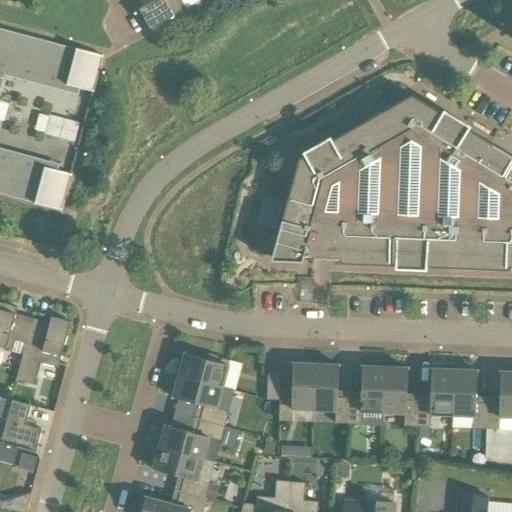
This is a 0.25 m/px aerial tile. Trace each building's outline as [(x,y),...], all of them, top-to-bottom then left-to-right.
[(140,10),(144,16),(152,30),(187,10),(181,0),(138,0),(143,8),(140,10)] [(0,194),(9,197),(36,204),(62,211),(72,175),(0,155),(0,96),(6,75),(0,73),(0,67),(94,93),(104,56),(77,49),(0,28),(0,194)] [(511,156),(412,96),(299,160),(273,259),(340,261),(340,265),(511,271),(511,156)] [(30,130),(77,139),(80,122),(33,114),(30,130)] [(7,348),(25,353),(34,319),(21,316),(20,320),(15,318),(18,308),(0,303),(0,347),(7,349),(7,348)] [(34,319),(25,353),(17,381),(35,386),(41,364),(59,368),(72,322),(52,317),(50,328),(45,326),(46,323),(34,319)] [(179,376),(224,388),(231,361),(210,356),(209,360),(186,354),(185,357),(184,357),(179,376)] [(315,411),(317,365),(294,364),(293,397),(281,396),(282,390),(281,390),(280,401),(280,421),(293,422),(293,410),(315,411)] [(317,365),(315,411),(336,412),(336,424),(349,424),(350,399),(338,398),(340,366),(317,365)] [(384,414),(386,368),(366,367),(363,367),(362,399),(350,399),(349,424),(362,425),(362,413),(384,414)] [(418,427),(419,402),(407,401),(409,369),(406,369),(406,368),(386,368),(384,414),(406,414),(405,426),(418,427)] [(431,402),(420,402),(419,402),(418,427),(431,428),(432,415),(453,416),(455,370),(435,370),(432,370),(431,402)] [(455,370),(453,416),(475,417),(474,429),(487,430),(488,405),(476,404),(478,372),(475,372),(475,371),(455,370)] [(488,405),(487,430),(500,430),(501,418),(511,418),(511,373),(501,373),(500,405),(488,405)] [(280,401),(281,390),(281,375),(269,375),(268,400),(280,401)] [(224,388),(179,376),(174,395),(174,398),(205,407),(201,421),(225,427),(230,412),(218,409),(224,388)] [(0,438),(37,449),(43,430),(32,427),(34,421),(28,419),(32,406),(8,399),(3,419),(0,418),(0,438)] [(160,448),(204,460),(210,439),(221,442),(225,427),(201,421),(197,435),(166,426),(165,429),(160,448)] [(289,447),(280,447),(280,457),(289,457),(289,447)] [(181,492),(208,500),(208,499),(206,498),(210,484),(198,481),(204,460),(160,448),(154,467),(155,467),(154,470),(185,479),(181,492)] [(34,473),(37,463),(38,458),(23,454),(19,469),(22,470),(34,473)] [(336,478),(349,479),(350,466),(337,465),(336,478)] [(257,506),(244,505),(242,511),(290,511),(293,483),(277,482),(276,499),(257,497),(257,506)] [(306,484),(293,483),(290,511),(318,511),(319,503),(305,501),(306,484)] [(210,485),(207,498),(217,501),(220,488),(210,485)] [(204,511),(208,500),(181,492),(178,506),(146,498),(146,500),(145,500),(142,511),(204,511)] [(0,501),(0,511),(27,511),(32,494),(31,494),(4,502),(0,501)] [(486,511),(488,497),(459,495),(457,511),(486,511)] [(362,503),(346,502),(345,511),(395,511),(396,505),(362,502),(362,503)]
